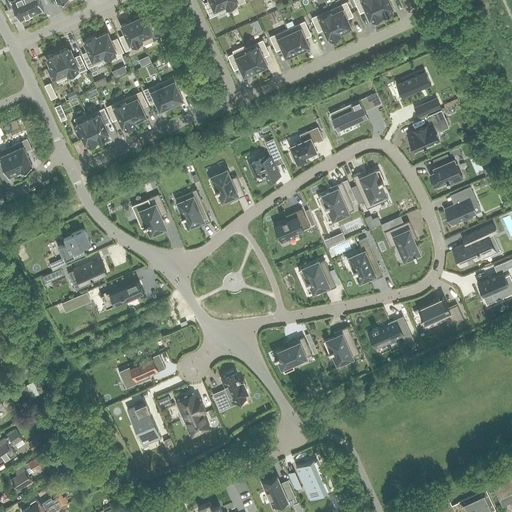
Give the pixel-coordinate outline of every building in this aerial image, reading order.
[(32,14),(25,0),(4,0),(8,9),(14,7),(20,19),(24,17),(25,19),(32,16),(31,14),(32,14)] [(25,0),(32,14),(43,8),(39,0),(25,0)] [(228,9),(223,0),(209,0),(211,3),(205,6),(210,17),(228,9)] [(223,0),(228,9),(245,1),(244,0),(223,0)] [(382,16),(375,0),(353,0),(359,10),(364,8),(369,19),(371,18),(372,20),(382,16)] [(375,0),(382,16),(382,15),(382,16),(393,11),(391,9),(393,8),(389,0),(375,0)] [(340,32),(351,27),(346,16),(352,13),(347,2),(329,10),(339,33),(340,32)] [(339,33),(329,10),(311,18),(317,29),(322,27),(327,38),(329,37),(330,39),(341,34),(340,32),(339,33)] [(148,27),(143,16),(131,21),(140,39),(141,44),(142,46),(154,41),(153,38),(159,36),(154,24),(148,27)] [(119,40),(124,52),(141,44),(140,39),(131,21),(119,26),(124,37),(119,40)] [(287,29),(297,51),(297,52),(299,51),(299,52),(307,49),(307,47),(308,47),(308,46),(309,46),(304,35),(310,32),(305,21),(287,29)] [(297,51),(287,29),(269,37),(275,48),(281,46),(286,57),(297,51)] [(113,43),(108,32),(96,37),(105,58),(117,53),(118,55),(124,52),(118,40),(113,43)] [(81,57),(87,69),(104,61),(94,38),(82,43),(87,54),(81,57)] [(255,70),(256,70),(257,70),(257,72),(266,68),(265,66),(267,65),(262,54),(268,51),(263,40),(246,47),(245,48),(255,70)] [(245,48),(246,47),(245,45),(232,51),(233,53),(228,56),(233,67),(239,65),(244,76),(255,70),(245,48)] [(74,60),(69,49),(57,55),(65,73),(67,77),(85,69),(80,58),(74,60)] [(55,83),(67,77),(65,73),(57,55),(45,60),(49,68),(46,69),(50,80),(53,79),(55,83)] [(117,69),(112,71),(115,77),(120,75),(117,69)] [(432,85),(425,70),(400,81),(407,96),(432,85)] [(182,86),(177,74),(159,82),(161,87),(169,105),(181,100),(176,89),(182,86)] [(103,77),(92,82),(95,87),(106,83),(103,77)] [(153,100),(158,111),(169,105),(161,87),(159,82),(141,90),(147,102),(153,100)] [(48,83),(43,86),(49,100),(55,97),(48,83)] [(122,99),(124,104),(132,122),(144,117),(139,106),(145,103),(140,91),(134,94),(122,99)] [(376,92),(371,94),(376,106),(382,104),(376,92)] [(441,107),(437,97),(424,102),(428,112),(441,107)] [(124,104),(122,99),(104,107),(110,119),(115,116),(120,127),(132,122),(124,104)] [(360,99),(329,113),(332,119),(337,130),(368,117),(360,99)] [(60,122),(65,119),(59,105),(53,107),(60,122)] [(108,120),(102,108),(85,116),(87,121),(95,139),(107,134),(102,123),(108,120)] [(433,114),(437,122),(408,134),(414,147),(415,149),(424,146),(425,148),(427,147),(426,145),(438,139),(435,132),(440,130),(442,129),(449,126),(442,109),(433,113),(433,114)] [(72,127),(77,138),(80,137),(83,144),(95,139),(87,121),(85,116),(84,113),(72,119),(76,126),(72,127)] [(323,140),(318,126),(312,129),(315,135),(290,146),(293,152),(290,153),(294,161),(296,160),(297,162),(306,158),(305,156),(316,151),(313,143),(317,141),(318,142),(323,140)] [(27,138),(9,146),(20,170),(32,165),(26,152),(32,149),(27,138)] [(273,139),(265,143),(271,155),(278,151),(273,139)] [(20,170),(9,146),(0,150),(0,163),(2,162),(8,176),(11,175),(12,176),(19,173),(19,171),(20,170)] [(434,159),(433,160),(436,166),(434,167),(435,171),(430,173),(435,185),(447,180),(447,181),(449,181),(450,184),(463,179),(454,159),(450,160),(447,153),(447,154),(447,155),(434,161),(434,159)] [(265,157),(249,164),(254,176),(263,172),(263,173),(265,173),(268,181),(280,175),(272,156),(265,159),(265,157)] [(367,209),(370,207),(375,205),(373,200),(385,194),(382,187),(380,182),(383,181),(383,180),(384,180),(379,169),(362,177),(360,173),(353,176),(356,183),(367,209)] [(213,177),(218,189),(215,190),(216,191),(215,191),(219,202),(236,194),(238,198),(246,195),(237,176),(231,179),(227,171),(213,177)] [(323,209),(328,206),(333,218),(354,209),(342,182),(334,185),(336,189),(318,197),(323,209)] [(453,194),(458,203),(445,208),(452,224),(464,218),(465,220),(472,217),(471,215),(475,213),(472,206),(478,204),(470,186),(453,194)] [(192,196),(179,202),(184,215),(181,216),(181,217),(180,217),(185,228),(203,220),(204,224),(211,221),(197,189),(190,192),(192,196)] [(135,212),(141,226),(141,227),(144,226),(144,227),(147,225),(151,233),(165,227),(159,213),(166,210),(160,197),(159,193),(155,195),(141,201),(144,208),(135,212)] [(295,237),(293,233),(305,228),(310,226),(302,208),(301,209),(290,214),(291,217),(287,219),(287,218),(282,220),(282,221),(274,225),(276,229),(280,239),(282,243),(295,237)] [(365,217),(370,228),(375,226),(371,215),(365,217)] [(388,240),(395,237),(404,259),(414,255),(415,258),(417,257),(416,254),(419,253),(413,239),(411,235),(415,234),(409,222),(409,220),(404,223),(400,215),(381,224),(384,231),(385,233),(388,240)] [(464,237),(467,244),(454,250),(461,265),(480,256),(478,252),(480,251),(480,250),(487,247),(489,252),(494,250),(487,235),(495,232),(492,224),(464,237)] [(59,246),(63,255),(68,253),(68,254),(91,244),(91,242),(85,228),(72,234),(69,235),(71,241),(59,246)] [(331,246),(349,238),(346,231),(327,239),(331,246)] [(363,251),(350,257),(355,269),(353,270),(353,271),(352,271),(357,282),(374,274),(375,278),(382,275),(383,275),(367,238),(359,241),(363,251)] [(67,261),(65,256),(52,261),(55,269),(62,266),(61,263),(67,261)] [(100,257),(74,269),(74,270),(68,273),(70,278),(77,275),(80,283),(92,278),(92,279),(94,278),(93,277),(106,272),(100,257)] [(511,266),(511,257),(503,262),(503,263),(506,269),(511,266)] [(318,261),(316,262),(304,268),(309,280),(306,281),(306,282),(304,283),(309,294),(320,289),(327,285),(329,289),(335,287),(336,286),(324,259),(318,261)] [(477,282),(483,295),(486,301),(487,303),(490,302),(490,303),(508,295),(504,286),(508,284),(505,277),(510,275),(509,274),(505,276),(503,271),(503,270),(477,282)] [(46,283),(56,278),(53,272),(43,276),(46,283)] [(100,297),(108,294),(113,306),(143,293),(137,280),(99,297),(100,297)] [(77,297),(68,300),(71,307),(80,303),(77,297)] [(421,317),(422,317),(425,324),(444,315),(449,325),(463,319),(457,305),(449,309),(447,305),(448,305),(448,303),(447,304),(444,297),(418,309),(421,315),(420,316),(421,317)] [(403,315),(402,316),(403,317),(389,323),(388,322),(388,324),(378,328),(378,327),(372,329),(373,330),(369,332),(373,340),(376,347),(410,332),(403,315)] [(338,363),(360,354),(348,326),(339,330),(334,332),(336,336),(324,341),(328,352),(329,351),(330,352),(332,351),(338,363)] [(277,356),(274,357),(275,359),(278,358),(282,367),(312,354),(308,346),(304,336),(303,337),(292,342),(293,345),(276,353),(277,356)] [(31,361),(40,355),(35,346),(25,351),(31,361)] [(144,360),(119,371),(123,381),(128,379),(130,384),(149,375),(150,376),(148,377),(149,378),(151,377),(150,375),(159,371),(166,368),(159,353),(153,356),(144,360)] [(232,402),(246,396),(245,394),(248,392),(243,382),(240,383),(238,378),(239,378),(238,375),(237,375),(235,372),(233,373),(233,371),(226,374),(227,376),(221,378),(226,389),(216,393),(221,404),(231,400),(232,402)] [(19,388),(25,401),(40,394),(34,381),(19,388)] [(194,393),(177,400),(190,429),(192,436),(208,429),(209,429),(203,413),(206,412),(202,403),(199,405),(194,393)] [(168,395),(158,400),(162,408),(172,403),(168,395)] [(147,411),(143,402),(127,409),(134,424),(137,423),(141,432),(138,433),(143,445),(162,437),(150,410),(147,411)] [(8,433),(9,436),(5,438),(5,437),(0,440),(0,460),(4,458),(6,461),(16,454),(10,446),(14,443),(23,438),(17,428),(8,433)] [(39,437),(30,443),(34,450),(44,443),(39,437)] [(17,474),(10,478),(17,489),(23,486),(24,489),(34,482),(29,474),(46,464),(41,454),(28,462),(25,464),(24,462),(19,466),(20,468),(15,471),(17,474)] [(330,489),(316,457),(296,466),(306,489),(317,484),(321,493),(330,489)] [(511,468),(489,479),(502,506),(511,501),(511,468)] [(289,485),(282,488),(277,477),(263,483),(273,506),(286,500),(288,503),(295,500),(289,485)] [(302,486),(299,479),(293,482),(296,489),(302,486)] [(451,505),(448,498),(417,511),(488,511),(494,509),(485,489),(451,505)] [(53,506),(58,503),(60,506),(67,502),(59,491),(54,494),(55,497),(52,499),(51,497),(40,504),(38,501),(37,502),(35,500),(30,503),(30,506),(22,511),(43,511),(53,506)] [(222,511),(219,505),(212,508),(210,502),(198,507),(199,511),(222,511)] [(53,506),(43,511),(56,511),(57,511),(61,508),(60,506),(58,503),(53,506)]
